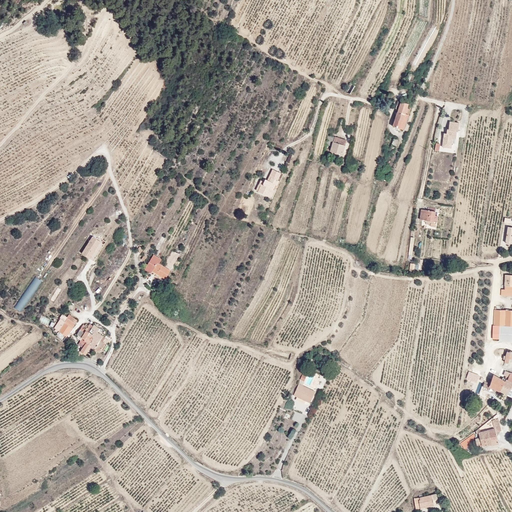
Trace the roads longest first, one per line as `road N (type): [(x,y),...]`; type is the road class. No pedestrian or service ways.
road 1 (tertiary): [(0,400),(55,367),(87,365),(202,469),(300,487),(333,511)]
road 2 (track): [(100,373),(113,338),(91,314),(122,272),(130,232),(106,154),(0,221)]
road 3 (unclassified): [(454,0),(408,136),(390,128),(390,108),(327,94),(311,128)]
road 4 (track): [(0,145),(79,53),(84,0)]
